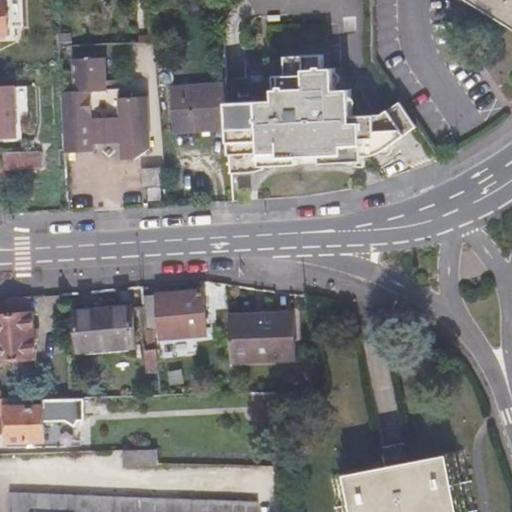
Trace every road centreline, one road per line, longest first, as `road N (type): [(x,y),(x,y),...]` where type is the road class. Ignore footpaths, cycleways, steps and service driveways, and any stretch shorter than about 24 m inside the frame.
road 1 (tertiary): [(5,251),(319,233)]
road 2 (residential): [(319,233),(450,311)]
road 3 (tertiary): [(446,200),(319,233)]
road 4 (tertiary): [(319,233),(447,224)]
